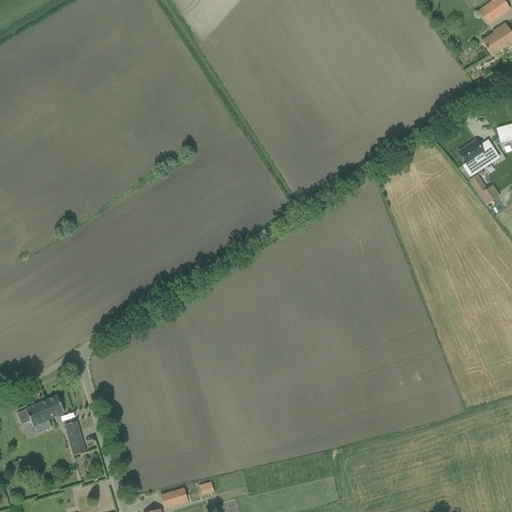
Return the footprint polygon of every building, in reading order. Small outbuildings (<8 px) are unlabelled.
[(503,0),(494,0),(478,12),(488,25),(509,9),(503,0)] [(481,42),(491,57),(511,43),(511,35),(505,25),(493,33),(494,34),(481,42)] [(511,125),(497,129),(500,143),(511,140),(511,142),(511,125)] [(476,141),(458,152),(466,164),(463,166),(470,177),(476,173),(475,173),(481,169),(490,162),(491,163),(493,162),(498,158),(487,142),(483,145),(479,147),(476,141)] [(477,176),(469,181),(485,206),(499,196),(492,186),(486,190),(477,176)] [(26,410),(25,410),(33,429),(34,428),(41,425),(44,431),(51,428),(49,422),(48,420),(63,413),(63,414),(64,413),(56,396),(26,410)] [(73,456),(73,457),(86,453),(85,452),(77,423),(77,422),(64,426),(65,426),(73,456)] [(199,486),(202,496),(214,493),(210,482),(199,486)] [(160,496),(164,509),(187,502),(183,489),(160,496)]
